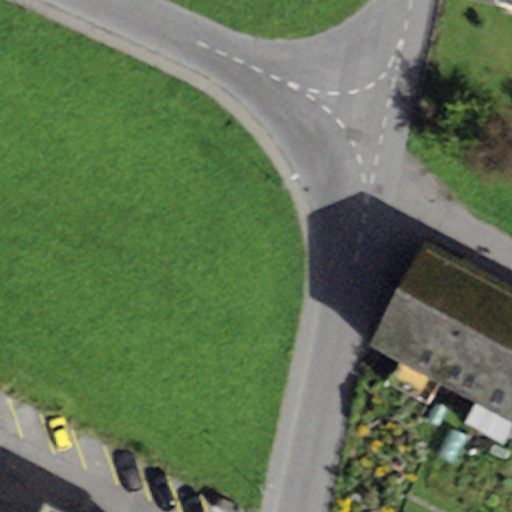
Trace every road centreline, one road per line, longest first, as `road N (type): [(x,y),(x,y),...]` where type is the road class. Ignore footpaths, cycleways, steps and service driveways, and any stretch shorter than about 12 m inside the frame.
road 1 (residential): [(301,511),(368,167)]
road 2 (residential): [(368,167),(227,55),(104,0)]
road 3 (residential): [(368,167),(405,0)]
road 4 (residential): [(511,250),(368,167)]
